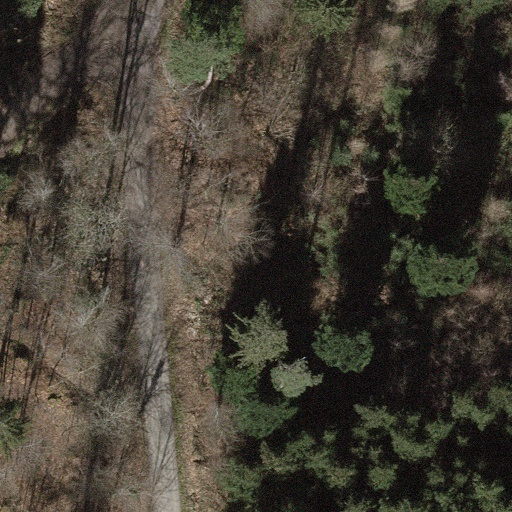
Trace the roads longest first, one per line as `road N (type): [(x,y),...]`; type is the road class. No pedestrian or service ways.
road 1 (track): [(140,0),(141,151),(168,511)]
road 2 (track): [(121,0),(0,152)]
